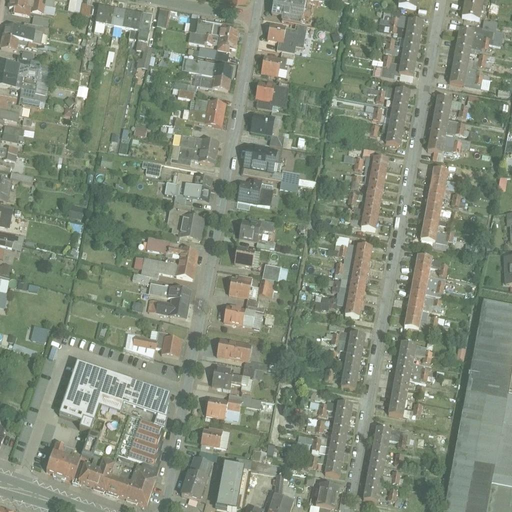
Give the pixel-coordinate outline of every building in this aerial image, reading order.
[(46,1),(43,0),(35,0),(34,6),(45,8),(46,1)] [(83,1),(74,0),(70,0),(69,10),(75,11),(74,14),(80,15),(83,1)] [(275,0),(272,17),(285,19),(285,22),(289,23),(288,25),(301,28),(306,4),(318,6),(319,0),(275,0)] [(418,0),(400,0),(399,8),(416,11),(418,0)] [(483,0),(465,0),(462,20),(479,23),(483,0)] [(28,5),(11,2),(9,10),(16,11),(15,16),(30,18),(31,9),(27,8),(28,5)] [(45,8),(34,6),(33,13),(43,16),(45,8)] [(108,12),(99,10),(96,27),(105,28),(108,12)] [(165,30),(169,13),(157,10),(153,28),(165,30)] [(117,13),(108,12),(105,28),(114,30),(117,13)] [(126,15),(117,13),(114,30),(123,31),(126,15)] [(134,17),(126,15),(123,31),(131,33),(134,17)] [(423,26),(402,22),(403,17),(392,15),(391,23),(391,24),(398,25),(397,30),(421,35),(423,26)] [(143,18),(134,17),(131,33),(138,34),(140,35),(143,18)] [(152,20),(143,18),(140,35),(142,35),(141,43),(148,44),(152,20)] [(34,19),(32,27),(44,29),(48,30),(49,22),(34,19)] [(391,23),(381,21),(379,27),(390,29),(390,28),(391,24),(391,23)] [(198,25),(192,24),(190,34),(203,37),(205,30),(205,29),(198,28),(198,25)] [(32,27),(25,25),(24,31),(42,35),(44,29),(32,27)] [(285,30),(271,27),(268,43),(286,46),(287,40),(284,39),(285,30)] [(234,30),(223,28),(221,37),(220,41),(237,44),(239,36),(233,34),(234,30)] [(42,35),(24,31),(23,32),(6,29),(4,40),(21,43),(27,44),(38,46),(40,46),(42,35)] [(216,32),(205,30),(203,37),(220,41),(221,37),(215,36),(216,32)] [(421,35),(397,30),(396,36),(398,36),(398,40),(401,40),(420,44),(421,35)] [(474,35),(460,32),(458,41),(472,44),(472,45),(477,45),(482,46),(482,45),(483,40),(490,42),(491,42),(493,33),(485,32),(475,30),(474,35)] [(131,33),(129,42),(136,43),(138,34),(131,33)] [(311,36),(301,34),(299,42),(310,43),(311,36)] [(142,35),(140,35),(137,52),(145,54),(145,50),(146,50),(147,46),(148,44),(141,43),(142,35)] [(220,41),(203,37),(203,38),(191,35),(189,45),(205,48),(205,45),(213,47),(213,43),(220,44),(218,54),(229,56),(230,51),(235,52),(237,44),(220,41)] [(21,43),(4,40),(2,50),(17,53),(18,46),(20,47),(21,43)] [(420,44),(401,40),(400,44),(404,44),(404,49),(404,50),(418,53),(420,44)] [(472,44),(458,41),(456,50),(471,53),(471,51),(476,52),(477,45),(472,45),(472,44)] [(38,46),(27,44),(26,48),(25,50),(36,52),(38,46)] [(418,53),(404,50),(404,49),(394,48),(394,49),(393,53),(392,57),(402,59),(416,61),(418,53)] [(146,50),(145,50),(145,54),(142,66),(149,67),(152,52),(146,50)] [(185,58),(212,59),(213,51),(196,50),(196,53),(185,52),(185,58)] [(471,53),(456,50),(455,59),(469,62),(471,53)] [(296,57),(282,54),(281,60),(285,61),(285,62),(295,63),(296,57)] [(416,61),(402,59),(400,67),(415,70),(416,61)] [(469,62),(455,59),(453,68),(467,70),(468,69),(472,69),(474,63),(469,62)] [(280,63),(265,60),(262,75),(278,79),(280,71),(283,71),(284,65),(281,65),(281,63),(280,63)] [(32,64),(18,61),(16,68),(23,69),(23,70),(30,71),(32,64)] [(16,68),(0,64),(0,76),(21,81),(23,70),(23,69),(16,68)] [(390,71),(383,70),(381,80),(394,82),(395,77),(400,77),(399,77),(400,67),(390,66),(390,71)] [(415,70),(400,67),(399,77),(400,77),(413,79),(415,70)] [(467,70),(453,68),(452,77),(466,79),(476,81),(476,80),(477,76),(477,73),(470,72),(470,71),(467,71),(467,70)] [(232,72),(217,69),(216,73),(211,72),(210,76),(215,77),(215,79),(230,82),(232,72)] [(35,77),(25,75),(24,81),(33,83),(35,77)] [(21,81),(0,76),(0,87),(20,92),(20,90),(36,93),(38,84),(33,83),(24,81),(21,81)] [(466,79),(452,77),(450,86),(478,91),(479,87),(475,86),(476,81),(466,79)] [(214,81),(202,79),(200,90),(213,92),(213,91),(228,94),(230,82),(215,79),(214,81)] [(275,88),(260,85),(257,101),(259,101),(272,104),(275,89),(275,88)] [(75,98),(84,100),(86,89),(77,88),(75,98)] [(288,91),(275,89),(272,104),(274,104),(274,107),(282,108),(284,100),(287,101),(288,91)] [(410,95),(382,90),(381,94),(385,94),(385,100),(394,101),(394,102),(408,104),(410,95)] [(35,95),(22,92),(20,100),(34,103),(35,95)] [(46,97),(35,95),(34,103),(40,104),(45,105),(46,97)] [(34,103),(20,100),(19,105),(39,109),(40,104),(34,103)] [(452,103),(438,100),(436,109),(450,112),(451,110),(458,112),(460,105),(452,104),(452,103)] [(272,104),(259,101),(257,110),(273,113),(274,107),(274,104),(272,104)] [(226,108),(197,102),(194,114),(208,116),(224,119),(226,108)] [(408,104),(394,102),(393,110),(407,113),(408,104)] [(6,105),(0,103),(0,115),(19,119),(22,119),(23,110),(12,108),(12,104),(6,103),(6,105)] [(450,112),(436,109),(434,118),(449,121),(450,112)] [(407,113),(393,110),(392,112),(387,112),(386,118),(391,119),(405,122),(407,113)] [(194,114),(190,113),(189,123),(188,124),(195,125),(222,130),(224,119),(208,116),(194,114)] [(19,119),(0,115),(0,126),(3,127),(4,124),(17,126),(19,119)] [(274,121),(254,117),(251,134),(271,138),(271,137),(274,137),(274,134),(276,134),(277,128),(273,128),(274,121)] [(449,121),(434,118),(433,127),(447,129),(449,121)] [(405,122),(391,119),(389,128),(404,131),(405,122)] [(32,122),(24,120),(23,127),(31,128),(32,122)] [(189,123),(176,121),(175,129),(193,132),(195,125),(188,124),(189,123)] [(447,129),(433,127),(431,136),(445,138),(446,136),(453,138),(453,136),(456,136),(457,131),(447,130),(447,129)] [(143,139),(145,130),(133,128),(132,136),(143,139)] [(404,131),(389,128),(388,137),(402,139),(404,131)] [(25,132),(5,129),(4,135),(24,139),(25,132)] [(193,132),(175,129),(173,137),(182,139),(182,138),(192,139),(193,132)] [(24,139),(4,135),(2,143),(22,147),(24,139)] [(445,138),(431,136),(430,144),(444,147),(445,138)] [(274,137),(271,137),(271,138),(269,147),(283,149),(285,139),(274,137)] [(402,139),(388,137),(386,146),(400,149),(402,139)] [(192,139),(182,138),(182,139),(180,149),(217,156),(219,145),(192,139)] [(444,147),(430,144),(428,154),(442,156),(443,153),(453,155),(452,155),(453,149),(444,148),(444,147)] [(18,151),(6,149),(6,151),(0,150),(0,151),(0,153),(17,157),(18,151)] [(217,156),(180,149),(179,156),(182,157),(182,161),(192,163),(215,167),(217,156)] [(282,155),(249,149),(248,151),(243,177),(281,184),(283,176),(282,176),(274,175),(275,166),(280,166),(282,155)] [(17,157),(0,153),(0,158),(4,160),(4,162),(15,164),(17,157)] [(182,157),(179,156),(178,163),(172,162),(171,165),(191,169),(192,163),(182,161),(182,157)] [(98,168),(109,169),(110,160),(99,158),(98,168)] [(388,164),(374,161),(363,160),(363,163),(364,163),(363,168),(367,169),(372,170),(387,172),(388,164)] [(162,167),(149,165),(147,177),(160,179),(162,167)] [(12,169),(0,166),(0,172),(11,175),(12,169)] [(387,172),(372,170),(367,169),(365,178),(367,178),(371,179),(385,181),(387,172)] [(448,174),(434,171),(432,181),(446,183),(448,174)] [(300,176),(283,173),(282,176),(283,176),(281,184),(294,186),(298,187),(300,176)] [(33,180),(11,175),(9,182),(32,186),(33,180)] [(212,182),(178,176),(176,187),(177,187),(210,193),(212,182)] [(385,181),(371,179),(367,178),(365,186),(369,187),(383,190),(385,181)] [(11,184),(0,181),(0,202),(7,204),(14,205),(16,195),(9,194),(11,184)] [(446,183),(432,181),(431,189),(445,192),(455,194),(456,191),(455,191),(456,185),(446,184),(446,183)] [(262,186),(251,184),(250,187),(242,186),(242,187),(239,188),(238,193),(239,195),(238,203),(239,203),(258,206),(258,207),(270,209),(272,203),(276,204),(278,189),(272,188),(271,194),(261,192),(262,186)] [(281,184),(280,191),(293,193),(294,186),(281,184)] [(210,193),(177,187),(174,199),(185,201),(208,204),(210,193)] [(383,190),(369,187),(368,196),(382,199),(383,190)] [(445,192),(431,189),(429,198),(443,201),(445,192)] [(382,199),(368,196),(367,198),(360,196),(358,203),(366,204),(366,205),(380,207),(382,199)] [(443,201),(429,198),(427,207),(442,210),(443,201)] [(185,201),(174,199),(173,206),(180,207),(184,208),(185,201)] [(69,205),(65,217),(82,223),(86,211),(69,205)] [(380,207),(366,205),(365,213),(379,216),(380,207)] [(14,210),(0,207),(0,214),(1,215),(7,216),(7,217),(12,218),(14,210)] [(184,208),(180,207),(178,214),(178,218),(191,220),(193,209),(184,208)] [(442,210),(427,207),(426,216),(440,218),(442,210)] [(365,213),(354,211),(354,215),(353,219),(363,221),(363,222),(377,225),(379,216),(365,213)] [(191,220),(178,218),(178,214),(172,212),(170,227),(202,233),(204,223),(191,220)] [(440,218),(426,216),(424,224),(438,227),(448,229),(449,226),(450,220),(440,219),(440,218)] [(261,224),(250,222),(249,226),(243,225),(240,241),(258,245),(258,242),(259,237),(263,237),(263,234),(273,235),(275,226),(264,224),(264,225),(261,224)] [(377,225),(363,222),(363,224),(353,222),(352,226),(354,226),(354,229),(361,230),(361,231),(375,234),(377,225)] [(438,227),(424,224),(423,233),(437,236),(438,227)] [(202,233),(170,227),(169,229),(174,230),(173,235),(180,236),(180,240),(200,244),(202,233)] [(352,229),(342,227),(340,233),(351,235),(351,236),(352,228),(352,229)] [(437,236),(423,233),(421,243),(435,245),(437,236)] [(24,239),(0,234),(0,241),(12,245),(18,246),(18,245),(23,246),(24,239)] [(175,238),(161,235),(160,242),(174,245),(175,238)] [(160,242),(151,240),(150,245),(149,245),(147,252),(159,254),(168,255),(169,250),(173,250),(174,245),(160,242)] [(0,241),(0,247),(10,251),(12,245),(0,241)] [(276,245),(258,242),(258,245),(257,249),(274,253),(276,245)] [(372,251),(358,248),(358,250),(352,249),(351,256),(357,257),(371,260),(372,251)] [(198,255),(181,252),(173,250),(169,250),(168,255),(174,257),(173,261),(180,263),(196,266),(198,255)] [(255,254),(238,251),(235,266),(252,270),(255,254)] [(371,260),(357,257),(355,266),(369,268),(371,260)] [(432,261),(418,258),(416,268),(430,270),(432,261)] [(173,261),(168,260),(167,265),(167,266),(164,276),(177,279),(180,263),(173,261)] [(166,266),(145,261),(142,272),(159,275),(164,276),(167,266),(167,265),(166,265),(166,266)] [(196,266),(180,263),(177,279),(193,282),(196,266)] [(0,276),(7,279),(10,268),(0,265),(0,276)] [(369,268),(355,266),(353,275),(367,277),(369,268)] [(281,270),(265,267),(263,281),(278,284),(281,270)] [(430,270),(416,268),(415,276),(429,279),(430,270)] [(159,275),(142,272),(141,277),(150,279),(158,281),(159,275)] [(141,277),(134,275),(133,283),(148,286),(150,279),(141,277)] [(367,277),(353,275),(352,283),(366,286),(367,277)] [(429,279),(415,276),(413,285),(427,288),(429,279)] [(239,280),(238,283),(231,282),(228,298),(248,301),(248,302),(252,283),(239,280)] [(366,286),(352,283),(350,292),(364,294),(366,286)] [(275,286),(262,284),(259,297),(272,300),(275,286)] [(427,288),(413,285),(411,294),(426,297),(427,288)] [(171,290),(153,286),(151,296),(169,300),(171,290)] [(190,293),(171,290),(169,300),(173,301),(188,304),(190,293)] [(364,294),(350,292),(349,301),(363,303),(364,294)] [(426,297),(411,294),(410,303),(424,305),(424,306),(430,307),(432,301),(425,300),(426,297)] [(172,306),(152,303),(149,314),(185,321),(188,304),(173,301),(172,306)] [(248,302),(248,301),(246,309),(257,311),(257,310),(258,303),(248,302)] [(363,303),(349,301),(347,309),(361,312),(363,303)] [(424,305),(410,303),(408,312),(422,314),(423,312),(429,314),(430,307),(424,306),(424,305)] [(139,314),(141,307),(131,305),(130,312),(139,314)] [(511,310),(483,305),(444,511),(487,511),(508,399),(511,377),(511,310)] [(266,312),(257,310),(257,311),(246,309),(245,314),(255,316),(265,318),(266,312)] [(361,312),(347,309),(345,318),(359,321),(361,312)] [(245,314),(227,310),(224,325),(252,330),(255,316),(245,314)] [(422,314),(408,312),(406,320),(421,323),(422,314)] [(421,323),(406,320),(405,330),(419,332),(419,331),(432,334),(432,331),(430,330),(431,325),(421,323)] [(43,345),(45,331),(30,329),(28,342),(43,345)] [(167,335),(159,334),(157,343),(165,344),(165,339),(166,339),(167,335)] [(351,338),(341,336),(340,337),(341,337),(340,343),(342,343),(350,345),(349,345),(364,348),(365,339),(361,338),(351,336),(351,338)] [(157,343),(135,339),(132,353),(154,360),(156,350),(163,351),(165,344),(157,343)] [(166,339),(165,339),(165,344),(163,351),(162,357),(179,360),(182,342),(166,339)] [(253,349),(220,343),(217,360),(245,365),(249,366),(250,364),(253,349)] [(364,348),(349,345),(350,345),(342,343),(340,352),(348,354),(362,357),(364,348)] [(416,348),(402,345),(400,355),(414,357),(424,359),(425,354),(426,354),(426,351),(416,349),(416,348)] [(33,357),(34,352),(11,348),(10,352),(33,357)] [(46,360),(53,362),(56,350),(50,348),(46,360)] [(362,357),(348,354),(346,363),(360,366),(362,357)] [(414,357),(400,355),(399,364),(413,366),(414,357)] [(360,366),(346,363),(345,372),(359,374),(360,366)] [(270,368),(250,364),(249,366),(245,365),(244,369),(255,371),(255,372),(269,374),(270,368)] [(413,366),(399,364),(397,372),(411,375),(421,377),(421,376),(422,371),(429,373),(430,370),(413,366)] [(79,433),(89,436),(97,413),(130,423),(131,421),(165,432),(169,413),(166,413),(171,399),(77,366),(59,419),(81,426),(79,433)] [(255,371),(244,369),(242,381),(241,389),(243,389),(242,395),(251,396),(255,372),(255,371)] [(234,375),(215,372),(212,389),(231,393),(232,387),(241,389),(242,381),(233,380),(234,375)] [(359,374),(345,372),(343,381),(357,383),(359,374)] [(411,375),(397,372),(395,381),(410,384),(411,375)] [(357,383),(343,381),(341,390),(355,392),(357,383)] [(410,384),(395,381),(394,390),(408,392),(408,390),(413,391),(414,385),(409,384),(410,384)] [(408,392),(394,390),(392,399),(406,401),(408,392)] [(261,403),(230,398),(229,403),(241,405),(241,406),(246,406),(246,409),(260,411),(261,403)] [(406,401),(392,399),(391,407),(405,410),(406,401)] [(511,511),(511,399),(508,399),(487,511),(511,511)] [(228,407),(209,404),(207,419),(225,422),(227,413),(240,415),(241,406),(241,405),(229,403),(228,407)] [(353,408),(339,406),(338,407),(330,406),(330,407),(328,406),(328,408),(327,413),(337,415),(351,418),(353,408)] [(405,410),(391,407),(389,417),(403,419),(405,410)] [(351,418),(337,415),(335,424),(349,426),(351,418)] [(122,447),(120,452),(117,451),(109,449),(105,461),(96,458),(95,461),(83,456),(82,459),(74,484),(73,486),(78,488),(79,486),(94,491),(95,492),(104,496),(105,494),(106,495),(107,495),(107,497),(117,500),(118,499),(127,502),(127,504),(137,507),(138,506),(147,509),(159,473),(158,472),(161,463),(159,462),(162,452),(160,452),(164,442),(162,442),(165,432),(131,421),(130,423),(122,447)] [(349,426),(335,424),(334,433),(348,435),(349,426)] [(62,431),(53,456),(47,474),(54,477),(54,479),(64,483),(66,481),(74,484),(82,459),(73,456),(74,452),(71,451),(76,436),(62,431)] [(391,433),(377,431),(375,440),(389,443),(391,433)] [(223,434),(212,432),(212,435),(204,434),(201,448),(202,448),(214,450),(220,451),(223,434)] [(348,435),(334,433),(332,441),(346,444),(348,435)] [(315,441),(299,438),(298,444),(314,447),(314,446),(315,441)] [(346,444),(332,441),(332,442),(324,441),(324,440),(320,440),(320,442),(322,443),(321,448),(330,450),(345,453),(346,444)] [(389,443),(375,440),(374,449),(388,452),(389,443)] [(388,452),(374,449),(372,458),(386,460),(388,452)] [(345,453),(330,450),(329,459),(343,462),(345,453)] [(213,455),(201,453),(199,461),(195,460),(190,476),(206,481),(212,466),(211,465),(213,455)] [(267,457),(255,454),(253,463),(265,466),(267,457)] [(343,462),(329,459),(322,458),(321,464),(318,463),(317,466),(327,468),(341,470),(343,462)] [(386,460),(372,458),(370,467),(385,469),(386,460)] [(265,466),(253,463),(251,473),(278,478),(276,498),(282,500),(284,474),(285,470),(265,466)] [(385,469),(370,467),(369,475),(383,478),(385,469)] [(235,511),(244,471),(227,468),(219,511),(225,511),(235,511)] [(341,470),(327,468),(325,477),(340,480),(341,470)] [(190,476),(189,475),(182,498),(182,499),(183,499),(183,498),(198,503),(198,504),(199,504),(200,504),(207,482),(206,481),(190,476)] [(383,478),(369,475),(367,484),(381,487),(383,478)] [(329,483),(315,480),(314,487),(320,488),(328,489),(329,483)] [(381,487),(367,484),(366,493),(380,496),(381,487)] [(328,489),(320,488),(316,509),(320,510),(331,511),(332,511),(334,511),(339,491),(328,489)] [(380,496),(366,493),(364,502),(378,505),(380,496)] [(282,500),(276,498),(271,511),(280,511),(282,508),(282,500)]
